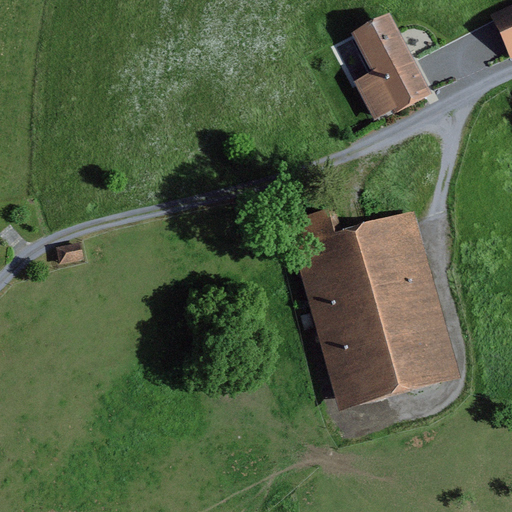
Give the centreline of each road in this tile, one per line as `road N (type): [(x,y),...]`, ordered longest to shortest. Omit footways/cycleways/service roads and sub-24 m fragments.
road 1 (track): [(511,75),(366,142),(201,201),(49,238),(0,286)]
road 2 (track): [(463,99),(438,206),(441,267),(468,366)]
